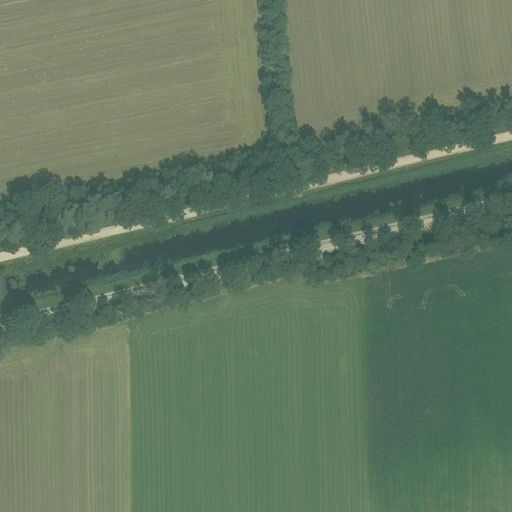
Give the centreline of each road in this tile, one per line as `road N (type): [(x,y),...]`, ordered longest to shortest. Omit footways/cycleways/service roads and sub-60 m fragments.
road 1 (unclassified): [(0,326),(511,202)]
road 2 (track): [(511,136),(0,257)]
road 3 (track): [(266,0),(288,188)]
